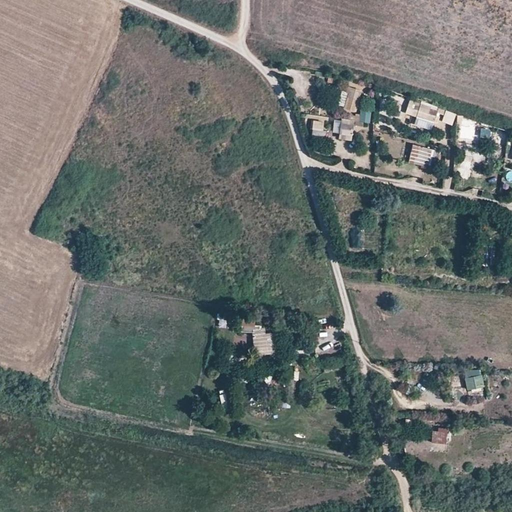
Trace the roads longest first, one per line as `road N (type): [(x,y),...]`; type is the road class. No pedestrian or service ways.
road 1 (track): [(236,49),(272,80),(291,124),(386,451),(403,475)]
road 2 (track): [(304,167),(511,209)]
